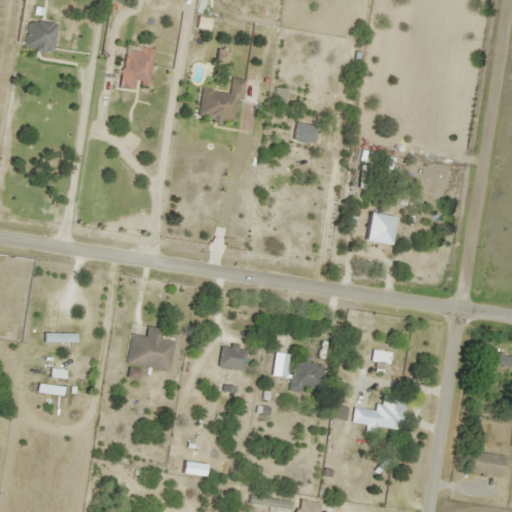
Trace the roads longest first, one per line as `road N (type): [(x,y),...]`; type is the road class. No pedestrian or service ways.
road 1 (residential): [(429,511),(509,0)]
road 2 (residential): [(0,233),(511,312)]
